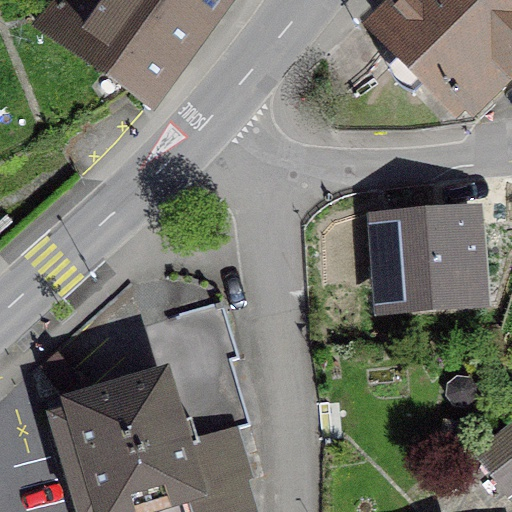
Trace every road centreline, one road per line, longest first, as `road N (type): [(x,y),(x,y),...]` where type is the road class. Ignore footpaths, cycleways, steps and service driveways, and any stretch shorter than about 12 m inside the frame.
road 1 (residential): [(209,121),(254,205),(284,511)]
road 2 (residential): [(209,121),(286,159),(511,150)]
road 3 (tertiary): [(0,317),(209,121)]
road 4 (tertiary): [(209,121),(307,0)]
